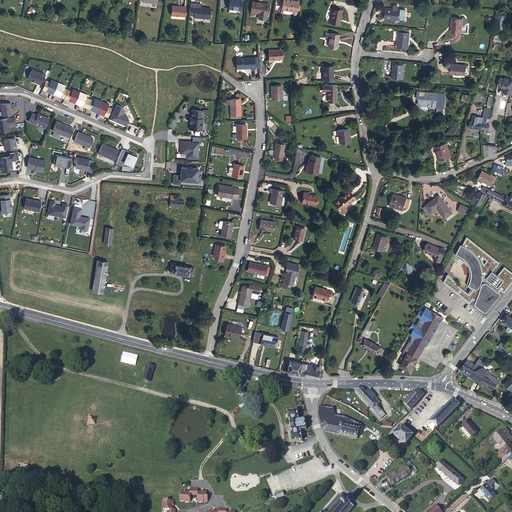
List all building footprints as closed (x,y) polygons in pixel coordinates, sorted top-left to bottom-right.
[(243,0),(239,0),(229,0),(229,8),(241,10),(243,0)] [(296,11),(298,1),(290,0),(283,0),(282,9),(296,11)] [(250,14),(255,15),(255,12),(258,13),(267,14),(268,4),(252,1),(250,14)] [(171,15),(185,16),(186,6),(172,5),(171,15)] [(190,6),(189,15),(194,15),(194,17),(209,19),(210,8),(200,7),(190,6)] [(385,18),(400,20),(400,9),(386,8),(385,18)] [(339,25),(342,11),(332,9),(329,23),(339,25)] [(499,15),(495,33),(502,35),(505,16),(499,15)] [(452,18),(451,32),(461,33),(463,19),(452,18)] [(408,48),(409,33),(399,32),(398,32),(397,47),(408,48)] [(329,33),(328,46),(338,47),(339,34),(329,33)] [(273,60),(273,59),(282,59),(281,50),(268,50),(269,60),(273,60)] [(237,68),(251,68),(251,70),(255,69),(254,57),(236,58),(237,68)] [(404,65),(393,64),(392,78),(403,78),(404,65)] [(466,65),(452,64),(451,74),(465,75),(466,65)] [(323,66),(323,80),(333,80),(333,66),(323,66)] [(27,80),(41,86),(46,75),(32,69),(27,80)] [(510,96),(511,90),(511,81),(505,79),(505,80),(500,79),(497,87),(503,89),(505,89),(503,94),(510,96)] [(48,88),(46,93),(104,115),(106,112),(110,114),(112,109),(108,107),(109,104),(95,99),(94,101),(86,98),(88,95),(73,89),(72,92),(64,89),(66,86),(51,80),(50,83),(46,81),(44,87),(48,88)] [(272,99),(282,99),(282,85),(271,86),(272,99)] [(336,85),(322,85),(322,91),(328,91),(328,102),(336,102),(336,85)] [(446,94),(418,91),(417,97),(419,97),(418,104),(429,105),(429,106),(429,104),(437,105),(436,113),(444,113),(446,94)] [(241,105),(239,106),(239,98),(230,99),(227,99),(226,101),(226,104),(230,104),(230,115),(241,115),(241,105)] [(2,119),(0,119),(0,134),(10,134),(9,126),(16,126),(15,118),(13,118),(11,103),(0,104),(2,119)] [(126,108),(116,105),(110,120),(126,127),(130,117),(123,115),(126,108)] [(191,109),(190,131),(203,132),(203,114),(209,115),(209,110),(191,109)] [(39,126),(37,132),(45,134),(50,118),(32,113),(29,123),(39,126)] [(469,127),(481,129),(482,129),(482,124),(486,124),(487,120),(487,118),(483,117),(473,115),(472,121),(470,121),(469,127)] [(453,136),(460,123),(454,120),(447,133),(453,136)] [(52,132),(69,138),(73,128),(56,121),(52,132)] [(236,125),(237,139),(247,138),(246,124),(236,125)] [(348,129),(337,130),(339,144),(350,142),(348,129)] [(74,142),(90,149),(94,138),(78,132),(74,142)] [(4,138),(4,151),(16,151),(16,138),(4,138)] [(186,155),(186,159),(199,160),(200,138),(193,138),(192,142),(181,141),(180,155),(186,155)] [(98,155),(115,161),(119,150),(102,143),(98,155)] [(276,143),(274,155),(275,155),(283,156),(285,144),(276,143)] [(439,160),(451,156),(447,143),(435,147),(439,160)] [(123,164),(133,168),(137,158),(127,154),(128,151),(122,149),(116,164),(123,166),(123,164)] [(0,154),(0,156),(1,173),(13,172),(12,161),(19,161),(19,153),(0,154)] [(69,172),(72,158),(56,155),(54,165),(63,167),(62,171),(69,172)] [(320,157),(310,155),(310,160),(308,160),(306,172),(318,173),(320,157)] [(75,169),(87,171),(90,159),(78,157),(75,169)] [(44,172),(45,159),(29,158),(27,170),(44,172)] [(234,164),(232,176),(242,177),(244,166),(234,164)] [(492,170),(496,171),(496,170),(507,174),(508,173),(506,172),(507,171),(501,168),(502,166),(495,164),(492,170)] [(174,183),(198,184),(199,167),(181,166),(181,175),(174,175),(174,183)] [(483,181),(491,185),(496,176),(492,174),(491,175),(482,171),(478,179),(482,182),(483,181)] [(234,187),(219,184),(217,195),(232,198),(232,197),(237,198),(239,189),(234,188),(234,187)] [(271,188),(270,192),(272,193),(270,203),(276,204),(275,208),(279,208),(280,205),(281,205),(282,195),(283,191),(271,188)] [(506,198),(489,189),(487,193),(504,202),(503,204),(511,208),(511,200),(511,201),(511,200),(511,192),(511,193),(510,197),(507,196),(506,198)] [(349,191),(334,203),(341,212),(342,213),(347,208),(345,206),(355,198),(349,191)] [(308,192),(304,192),(302,202),(315,205),(316,195),(308,194),(308,192)] [(478,197),(474,204),(479,207),(486,195),(480,192),(479,192),(477,196),(478,197)] [(410,199),(393,194),(389,206),(403,210),(405,204),(408,205),(410,199)] [(1,195),(1,214),(11,214),(11,195),(1,195)] [(175,195),(171,195),(170,206),(183,207),(184,201),(174,200),(175,195)] [(439,195),(425,205),(431,213),(437,208),(445,218),(453,213),(439,195)] [(26,199),(24,210),(40,212),(41,201),(26,199)] [(49,201),(47,215),(66,218),(68,204),(62,203),(62,206),(55,205),(56,202),(49,201)] [(466,212),(468,207),(461,204),(458,208),(466,212)] [(90,219),(81,217),(82,209),(74,207),(70,225),(81,227),(80,230),(88,232),(90,219)] [(275,222),(261,219),(259,229),(265,230),(265,229),(273,231),(275,222)] [(230,237),(233,222),(223,221),(221,235),(230,237)] [(302,241),(305,228),(296,226),(293,239),(302,241)] [(111,244),(113,228),(106,227),(104,243),(111,244)] [(373,248),(383,251),(388,237),(378,233),(373,248)] [(441,248),(441,249),(428,243),(424,251),(435,256),(434,259),(441,262),(446,250),(441,248)] [(225,254),(224,254),(224,252),(226,246),(215,244),(213,256),(216,257),(216,260),(223,261),(223,258),(224,259),(225,254)] [(98,250),(93,282),(92,291),(103,292),(109,251),(98,250)] [(267,266),(249,262),(247,271),(265,275),(267,276),(269,271),(266,270),(267,266)] [(285,269),(287,270),(285,278),(284,278),(283,283),(281,282),(280,286),(286,287),(287,284),(292,285),(295,276),(296,276),(297,271),(298,265),(287,262),(285,269)] [(403,271),(410,274),(414,267),(407,263),(403,271)] [(194,268),(171,264),(170,272),(189,275),(190,271),(194,272),(194,268)] [(500,277),(492,273),(488,281),(501,287),(505,278),(509,280),(511,273),(511,271),(504,268),(500,277)] [(469,300),(473,295),(447,277),(443,283),(466,300),(467,298),(469,300)] [(378,296),(382,298),(389,284),(385,282),(378,296)] [(250,284),(249,287),(252,288),(251,292),(257,293),(259,286),(250,284)] [(242,286),(238,303),(248,306),(251,292),(252,288),(249,287),(242,286)] [(329,290),(316,286),(313,297),(326,300),(329,290)] [(351,301),(358,304),(363,290),(356,287),(351,301)] [(412,322),(410,328),(411,328),(412,332),(411,334),(412,335),(402,353),(406,355),(400,365),(410,371),(427,341),(429,342),(431,338),(430,337),(433,332),(434,333),(436,329),(435,328),(438,322),(440,323),(442,319),(440,318),(442,316),(426,307),(424,311),(420,309),(417,315),(420,317),(416,324),(412,322)] [(285,312),(281,329),(288,330),(292,313),(285,312)] [(511,317),(507,314),(502,320),(509,325),(511,327),(511,317)] [(370,319),(364,329),(367,330),(367,329),(369,330),(374,321),(370,319)] [(227,324),(224,335),(239,338),(241,327),(227,324)] [(364,329),(357,341),(378,353),(379,353),(381,354),(384,349),(367,339),(371,331),(369,330),(367,329),(367,330),(364,329)] [(270,339),(271,333),(265,332),(264,336),(259,335),(257,342),(270,345),(271,340),(271,339),(270,339)] [(507,347),(501,342),(498,346),(504,351),(507,347)] [(136,366),(138,356),(123,352),(121,363),(136,366)] [(460,370),(480,381),(479,383),(483,385),(484,383),(492,388),(498,379),(490,373),(490,372),(481,367),(485,362),(479,358),(474,364),(467,360),(464,364),(460,370)] [(301,362),(289,360),(287,372),(299,374),(301,362)] [(318,366),(306,364),(304,375),(320,379),(321,367),(322,366),(319,364),(319,366),(318,366)] [(150,382),(152,372),(145,371),(143,380),(150,382)] [(213,396),(215,387),(195,383),(195,379),(191,378),(189,391),(213,396)] [(357,388),(356,390),(354,391),(377,415),(381,410),(377,406),(380,402),(369,390),(366,393),(362,390),(357,388)] [(414,391),(412,394),(403,404),(411,410),(424,395),(419,392),(414,391)] [(432,424),(436,428),(437,429),(460,405),(454,399),(430,423),(432,424)] [(346,412),(350,407),(337,401),(334,405),(346,412)] [(369,422),(370,420),(365,417),(350,407),(346,412),(361,422),(364,418),(369,422)] [(288,420),(289,420),(291,433),(290,434),(292,442),(302,440),(301,432),(300,432),(299,430),(306,429),(305,424),(304,420),(298,421),(297,419),(298,419),(297,410),(287,412),(288,420)] [(381,410),(377,415),(381,419),(385,415),(381,410)] [(323,430),(324,431),(357,439),(360,426),(325,419),(323,430)] [(477,432),(468,421),(463,426),(472,437),(477,432)] [(424,441),(435,429),(436,428),(432,424),(419,437),(424,441)] [(404,428),(412,435),(415,432),(406,425),(404,428)] [(413,436),(412,435),(404,428),(401,426),(394,435),(406,445),(413,436)] [(502,448),(503,449),(507,454),(511,450),(511,445),(510,443),(511,442),(511,441),(511,438),(510,436),(508,436),(507,434),(509,433),(505,428),(490,441),(493,445),(499,444),(502,448)] [(500,461),(506,455),(504,452),(501,455),(498,458),(500,461)] [(412,465),(409,461),(408,462),(406,467),(394,474),(387,478),(391,485),(411,474),(411,473),(414,471),(412,468),(411,466),(412,465)] [(438,468),(459,486),(463,480),(442,462),(438,468)] [(489,481),(479,491),(489,502),(496,495),(491,489),(494,487),(489,481)] [(194,495),(194,489),(190,489),(190,491),(181,491),(181,496),(180,496),(180,501),(185,501),(186,502),(188,502),(189,501),(190,501),(190,495),(194,495)] [(198,489),(194,489),(194,495),(197,495),(197,501),(198,501),(199,502),(201,502),(202,501),(207,501),(207,496),(206,496),(206,491),(198,491),(198,489)] [(340,494),(339,495),(339,494),(339,495),(336,499),(336,498),(335,499),(336,499),(333,502),(332,502),(333,503),(330,506),(330,505),(329,506),(327,509),(326,509),(326,510),(324,511),(349,511),(350,511),(351,511),(350,511),(353,508),(354,508),(354,507),(353,506),(353,507),(350,504),(350,503),(349,503),(349,502),(349,501),(348,502),(345,500),(346,499),(345,498),(345,499),(344,499),(345,498),(344,497),(343,498),(340,495),(340,494)] [(168,500),(163,500),(163,505),(162,506),(162,508),(163,509),(163,510),(169,510),(168,511),(175,511),(175,509),(173,509),(173,501),(168,501),(168,500)]
